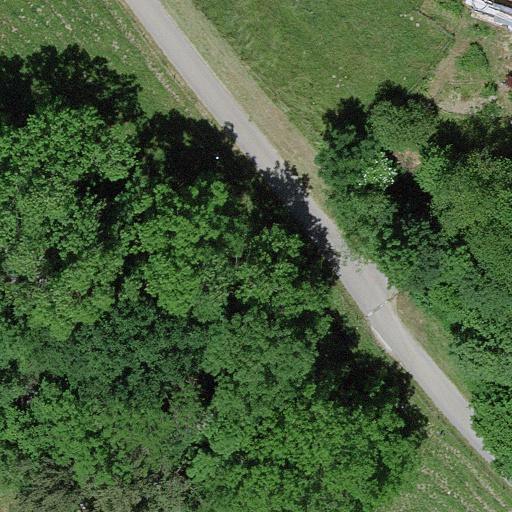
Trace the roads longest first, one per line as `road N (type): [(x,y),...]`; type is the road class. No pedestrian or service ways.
road 1 (residential): [(511,458),(382,319),(360,275),(140,0)]
road 2 (unclassified): [(269,511),(216,431),(163,374),(0,258)]
